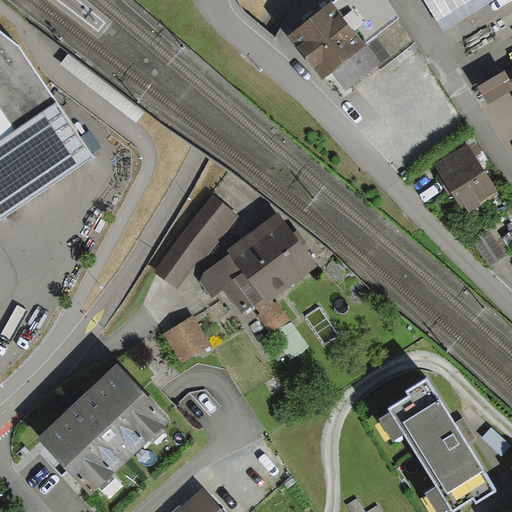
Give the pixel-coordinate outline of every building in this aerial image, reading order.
[(416,42),(388,0),(337,0),(290,37),(323,81),(333,75),(347,90),(378,65),(382,70),(416,42)] [(494,0),(424,0),(443,30),(494,0)] [(0,223),(96,161),(22,47),(0,29),(0,223)] [(499,194),(471,145),(436,166),(465,215),(499,194)] [(238,215),(216,197),(156,269),(178,287),(238,215)] [(317,267),(281,215),(205,272),(200,288),(209,301),(225,291),(247,323),(259,314),(290,358),(307,347),(273,299),(317,267)] [(509,255),(510,257),(511,255),(511,231),(502,238),(495,225),(473,240),(490,267),(509,255)] [(213,344),(195,316),(164,334),(183,364),(213,344)] [(171,419),(118,363),(39,439),(89,497),(171,419)] [(499,487),(433,378),(412,391),(415,396),(392,409),(452,507),(473,494),(477,500),(499,487)] [(511,445),(492,428),(482,438),(502,457),(511,446),(511,445)] [(226,511),(204,488),(177,511),(226,511)]
